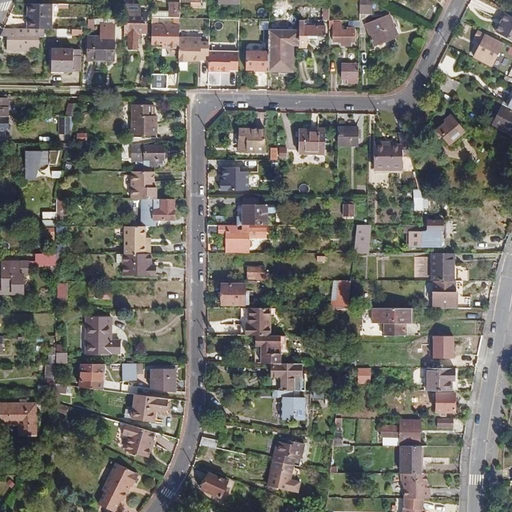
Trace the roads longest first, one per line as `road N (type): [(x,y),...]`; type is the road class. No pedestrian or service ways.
road 1 (tertiary): [(156,511),(189,454),(195,410),(197,124),(204,103),(406,97),(457,0)]
road 2 (tertiary): [(475,511),(493,349),(511,272)]
